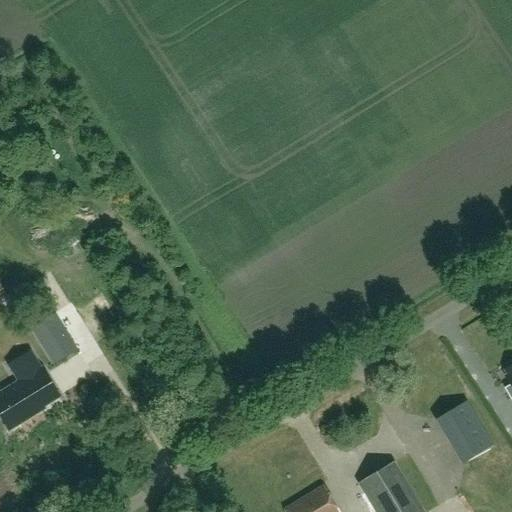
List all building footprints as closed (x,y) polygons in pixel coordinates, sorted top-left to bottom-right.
[(54,318),(33,331),(54,366),(75,353),(54,318)] [(58,397),(42,370),(40,371),(30,354),(10,366),(20,383),(0,395),(0,400),(6,410),(0,414),(0,416),(8,431),(43,409),(42,407),(58,397)] [(451,427),(471,415),(465,404),(444,416),(451,427)] [(25,435),(44,464),(83,438),(64,409),(25,435)] [(422,511),(393,463),(357,484),(374,511),(422,511)] [(283,511),(337,511),(322,487),(283,511)]
